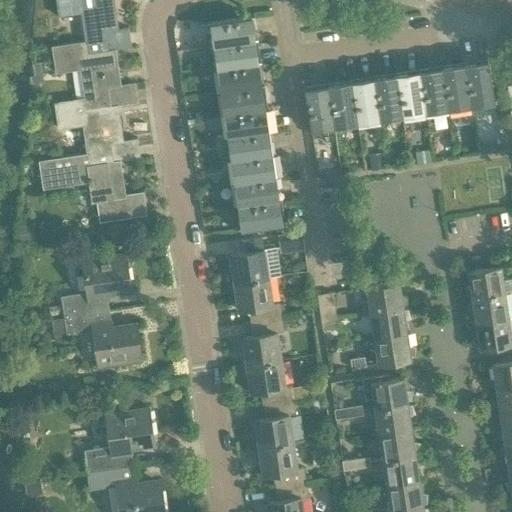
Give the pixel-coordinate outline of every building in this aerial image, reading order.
[(81,13),(85,41),(86,41),(88,53),(115,49),(115,50),(132,47),(129,27),(119,29),(114,0),(55,0),(58,16),(81,13)] [(226,21),(200,25),(200,26),(211,24),(214,46),(255,40),(252,18),(254,18),(254,16),(229,20),(228,20),(225,20),(226,21)] [(255,40),(214,46),(218,69),(259,63),(255,40)] [(84,68),(88,96),(89,96),(91,109),(118,105),(138,102),(135,83),(121,85),(115,50),(115,49),(88,53),(86,41),(85,41),(51,46),(55,72),(84,68)] [(487,60),(464,64),(471,105),(493,101),(493,105),(495,105),(492,86),(491,80),(487,58),(486,58),(487,60)] [(259,63),(218,69),(221,92),(262,86),(259,63)] [(464,64),(442,67),(448,108),(471,105),(464,64)] [(442,67),(419,71),(425,112),(448,108),(442,67)] [(419,71),(396,74),(402,115),(425,112),(419,71)] [(396,74),(373,78),(380,119),(402,115),(396,74)] [(373,78),(351,81),(357,122),(380,119),(373,78)] [(351,81),(328,85),(334,126),(357,122),(351,81)] [(305,86),(304,86),(308,111),(308,112),(308,114),(309,114),(312,133),(313,133),(312,129),(334,126),(328,85),(306,88),(305,86)] [(262,86),(221,92),(224,115),(265,108),(262,86)] [(86,124),(90,152),(91,152),(93,165),(120,161),(140,158),(137,138),(123,140),(118,105),(91,109),(89,96),(88,96),(54,101),(58,128),(86,124)] [(265,108),(224,115),(228,137),(269,131),(265,108)] [(269,131),(228,137),(231,160),(272,154),(269,131)] [(91,152),(90,152),(38,160),(42,188),(89,182),(92,202),(96,202),(99,222),(147,215),(143,192),(125,194),(120,161),(93,165),(91,152)] [(272,154),(231,160),(235,183),(276,177),(272,154)] [(276,177),(235,183),(238,205),(279,199),(276,177)] [(241,228),(237,228),(238,229),(256,227),(285,222),(285,221),(282,222),(279,199),(238,205),(241,228)] [(278,235),(280,251),(304,247),(301,231),(278,235)] [(229,275),(230,283),(268,277),(264,250),(230,255),(233,273),(229,275)] [(61,296),(64,317),(109,310),(107,295),(131,291),(125,253),(82,260),(87,292),(61,296)] [(472,295),(472,298),(506,292),(502,266),(468,271),(470,287),(466,289),(468,295),(472,295)] [(248,308),(250,322),(282,317),(279,303),(272,304),(268,277),(230,283),(231,291),(236,292),(238,310),(248,308)] [(363,315),(370,314),(370,313),(404,308),(404,306),(407,305),(407,298),(402,297),(400,282),(366,287),(368,301),(361,302),(363,315)] [(317,295),(321,321),(337,318),(333,292),(317,295)] [(474,308),(476,323),(510,318),(506,292),(472,298),(472,300),(469,300),(468,307),(474,308)] [(370,314),(374,339),(408,334),(405,318),(410,316),(407,310),(404,310),(404,308),(370,313),(370,314)] [(109,310),(64,317),(67,335),(92,331),(98,367),(141,360),(136,323),(112,326),(109,310)] [(241,357),(242,365),(280,360),(276,333),(284,332),(282,317),(250,322),(252,336),(242,337),(245,355),(241,357)] [(337,318),(321,321),(322,330),(338,328),(337,318)] [(511,333),(510,318),(476,323),(478,338),(473,340),(476,347),(479,346),(480,350),(511,344),(511,333)] [(408,334),(374,339),(378,365),(412,360),(411,357),(415,356),(415,349),(410,349),(408,334)] [(351,359),(352,369),(366,367),(365,357),(351,359)] [(280,360),(242,365),(243,374),(248,374),(250,392),(260,391),(262,405),(294,400),(292,385),(284,386),(280,360)] [(496,388),(496,390),(511,387),(511,360),(492,364),(495,380),(490,382),(493,388),(496,388)] [(373,399),(374,409),(408,403),(408,401),(411,401),(412,394),(407,393),(404,377),(389,379),(389,374),(354,380),(362,379),(365,400),(373,399)] [(498,401),(500,416),(511,414),(511,387),(496,390),(497,393),(493,393),(493,400),(498,401)] [(257,438),(253,440),(254,448),(293,442),(289,415),(296,414),(294,400),(262,405),(264,418),(255,420),(257,438)] [(374,409),(378,434),(412,429),(410,414),(414,412),(412,405),(409,406),(408,403),(374,409)] [(362,406),(348,408),(349,417),(363,415),(362,406)] [(84,450),(87,471),(133,465),(130,449),(154,445),(149,407),(105,414),(110,446),(84,450)] [(349,417),(348,408),(334,410),(336,419),(349,417)] [(504,439),(504,442),(511,440),(511,414),(500,416),(503,431),(498,433),(501,440),(504,439)] [(378,434),(382,460),(416,455),(416,453),(419,452),(419,445),(414,444),(412,429),(378,434)] [(506,452),(508,467),(511,466),(511,440),(504,442),(505,444),(501,444),(501,451),(506,452)] [(272,473),(274,487),(306,482),(304,468),(297,469),(293,442),(254,448),(256,456),(260,457),(263,475),(272,473)] [(382,460),(386,486),(420,481),(418,465),(422,463),(419,457),(416,457),(416,455),(382,460)] [(370,457),(356,459),(357,469),(371,467),(370,457)] [(357,469),(356,459),(342,461),(343,471),(357,469)] [(133,465),(87,471),(90,489),(116,485),(120,511),(164,511),(160,483),(136,486),(133,465)] [(386,486),(390,511),(424,506),(423,504),(427,504),(427,497),(422,496),(420,481),(386,486)] [(303,511),(301,498),(308,497),(306,482),(274,487),(276,501),(267,502),(268,511),(303,511)]
